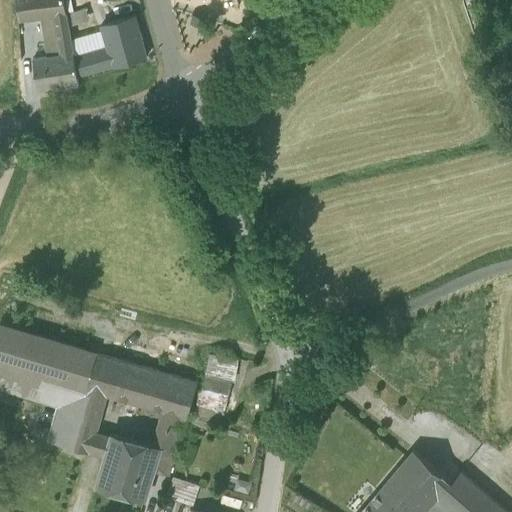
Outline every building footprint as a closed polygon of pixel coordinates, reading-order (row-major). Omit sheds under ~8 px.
[(16,0),(18,21),(38,18),(44,17),(54,16),(67,14),(64,0),(16,0)] [(91,7),(67,14),(69,27),(94,19),(91,7)] [(67,14),(54,16),(61,54),(73,52),(69,27),(67,14)] [(191,22),(201,25),(204,17),(194,14),(191,22)] [(50,56),(61,54),(54,16),(44,17),(50,56)] [(102,25),(108,47),(114,66),(147,56),(134,16),(102,25)] [(77,76),(114,66),(108,47),(74,57),(77,76)] [(79,84),(77,76),(74,57),(73,52),(61,54),(50,56),(33,59),(38,91),(79,84)] [(0,389),(59,407),(79,413),(97,352),(1,324),(0,327),(0,389)] [(95,432),(106,395),(117,358),(97,352),(79,413),(80,413),(70,447),(89,453),(95,432)] [(203,383),(232,390),(239,358),(210,353),(203,383)] [(106,395),(165,412),(186,418),(187,418),(198,382),(117,358),(106,395)] [(232,390),(203,383),(193,423),(222,430),(232,390)] [(79,413),(59,407),(49,441),(70,447),(80,413),(79,413)] [(169,475),(186,418),(165,412),(155,447),(161,449),(154,470),(169,475)] [(111,436),(95,432),(89,453),(105,458),(111,436)] [(97,486),(146,500),(154,470),(161,449),(155,447),(112,434),(111,436),(105,458),(97,486)] [(379,492),(404,511),(425,511),(435,501),(451,482),(414,450),(379,492)] [(451,482),(435,501),(447,511),(507,511),(461,471),(451,482)] [(201,483),(173,477),(164,499),(192,506),(201,483)] [(361,511),(404,511),(379,492),(361,511)] [(447,511),(435,501),(425,511),(447,511)]
